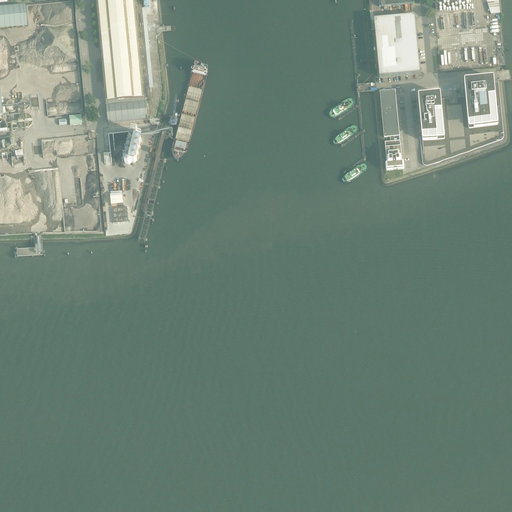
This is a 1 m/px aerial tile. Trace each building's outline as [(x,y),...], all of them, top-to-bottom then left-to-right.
[(106,103),(108,123),(148,119),(146,99),(150,99),(140,0),(96,0),(106,103)] [(0,7),(0,29),(27,27),(25,5),(0,7)] [(418,53),(418,50),(415,16),(374,20),(379,78),(420,74),(418,53)] [(450,104),(450,99),(441,100),(440,95),(439,94),(430,95),(430,94),(429,94),(428,94),(428,95),(428,96),(419,96),(419,97),(418,97),(419,104),(421,129),(422,141),(424,154),(422,154),(422,162),(422,163),(423,164),(424,165),(424,166),(425,166),(426,166),(427,166),(428,166),(501,141),(501,140),(502,140),(503,139),(503,138),(503,137),(503,136),(498,79),(493,79),(492,79),(465,81),(464,81),(464,82),(464,85),(463,85),(463,86),(464,87),(465,87),(466,97),(457,98),(457,103),(450,104)] [(390,137),(390,139),(394,139),(394,137),(400,136),(395,91),(396,91),(395,90),(380,92),(384,137),(384,138),(390,137)] [(69,117),(70,126),(82,124),(81,116),(69,117)] [(125,164),(129,165),(131,163),(135,163),(138,161),(138,157),(139,154),(140,151),(140,149),(141,148),(140,148),(139,145),(142,143),(142,142),(141,139),(142,134),(133,132),(131,140),(128,142),(129,146),(127,148),(128,152),(125,154),(126,158),(124,160),(125,164)] [(390,142),(385,143),(387,164),(386,164),(385,164),(386,171),(387,172),(393,171),(393,170),(397,170),(398,171),(403,170),(404,169),(403,163),(403,162),(402,162),(400,141),(394,142),(394,139),(390,139),(390,142)] [(112,209),(113,224),(128,222),(127,207),(112,209)]
